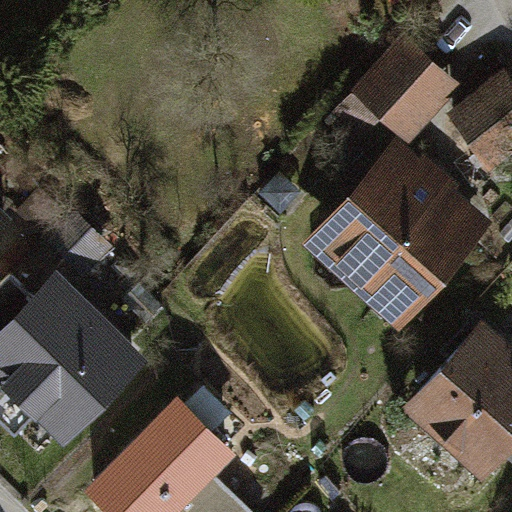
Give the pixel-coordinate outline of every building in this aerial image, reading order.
[(420,46),(369,100),(412,141),(463,86),(420,46)] [(492,159),(511,145),(511,64),(454,105),(492,159)] [(412,141),(320,235),(401,314),(494,220),(412,141)] [(143,362),(65,280),(0,340),(0,368),(65,436),(143,362)] [(511,364),(477,331),(413,398),(486,467),(511,440),(511,364)] [(172,511),(241,446),(183,388),(96,473),(133,511),(172,511)]
